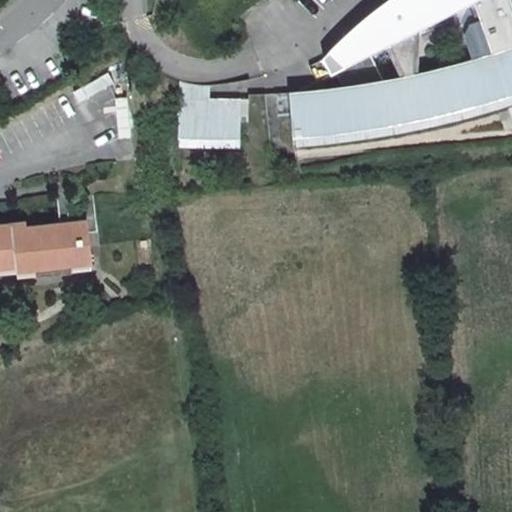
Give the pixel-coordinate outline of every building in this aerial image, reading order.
[(511,0),(384,0),(379,3),(332,46),(340,63),(396,37),(411,66),(295,82),(299,136),(310,128),(424,111),(511,87),(511,0)] [(186,80),(181,78),(181,136),(242,137),(243,96),(212,97),(211,83),(203,83),(196,82),(190,81),(186,80)] [(115,99),(118,139),(131,138),(128,98),(115,99)] [(131,134),(147,134),(147,99),(131,99),(131,134)] [(20,223),(0,226),(0,271),(19,271),(22,276),(96,267),(91,223),(21,228),(20,223)]
